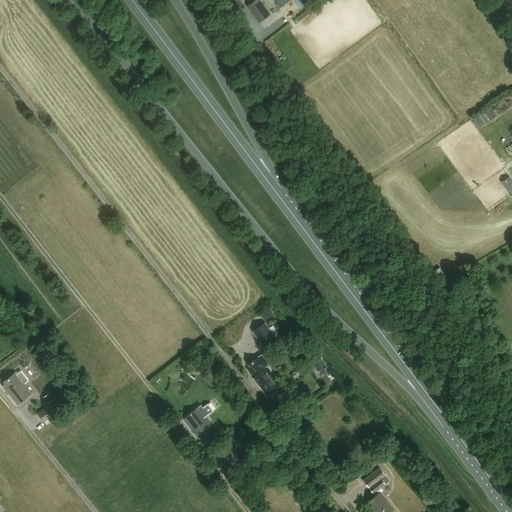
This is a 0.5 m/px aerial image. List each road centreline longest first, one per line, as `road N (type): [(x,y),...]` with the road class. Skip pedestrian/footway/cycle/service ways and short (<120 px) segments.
road 1 (trunk): [(77,0),(316,301),(378,366),(422,392)]
road 2 (trunk): [(422,392),(264,176)]
road 3 (trunk): [(264,176),(125,0)]
road 4 (trunk): [(264,176),(246,125),(175,0)]
road 5 (trunk): [(511,511),(422,392)]
